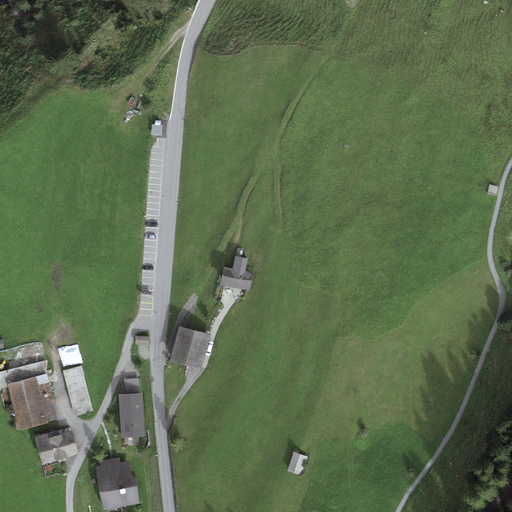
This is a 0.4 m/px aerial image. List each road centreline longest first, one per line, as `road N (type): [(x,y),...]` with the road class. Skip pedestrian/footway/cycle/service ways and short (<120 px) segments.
road 1 (residential): [(199,23),(179,103),(158,363),(170,511)]
road 2 (track): [(511,169),(492,240),(493,340),(471,395),(399,511)]
